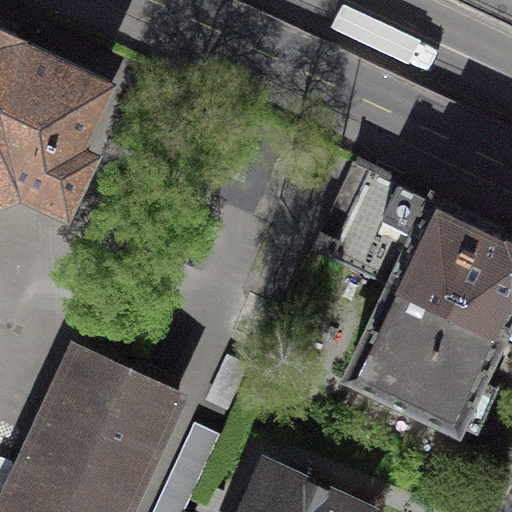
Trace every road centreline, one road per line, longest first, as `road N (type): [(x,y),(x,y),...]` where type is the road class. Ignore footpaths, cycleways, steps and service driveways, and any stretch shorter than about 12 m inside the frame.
road 1 (secondary): [(163,0),(511,163)]
road 2 (primary): [(511,79),(341,0)]
